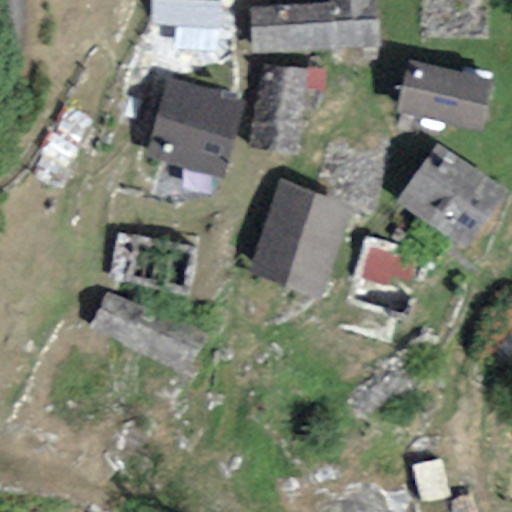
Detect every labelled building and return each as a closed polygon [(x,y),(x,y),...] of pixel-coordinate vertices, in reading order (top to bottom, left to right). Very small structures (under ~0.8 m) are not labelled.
[(235,0),(162,0),(164,32),(237,28),(235,0)] [(388,0),(335,0),(336,7),(268,12),(270,52),(392,45),(388,0)] [(331,76),(285,68),(274,131),(321,139),(331,76)] [(511,86),(443,68),(430,115),(511,137),(511,86)] [(265,115),(180,93),(162,164),(247,186),(265,115)] [(511,237),(511,183),(461,153),(424,213),(499,258),(511,237)] [(360,205),(298,187),(272,274),(335,292),(360,205)] [(217,353),(125,315),(110,350),(203,388),(217,353)] [(450,469),(414,472),(417,511),(420,511),(454,509),(450,469)]
